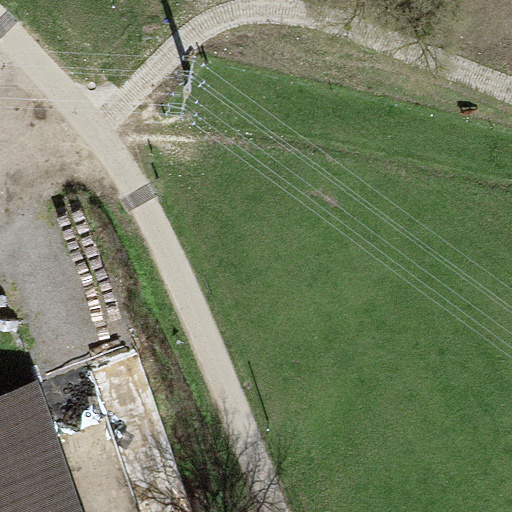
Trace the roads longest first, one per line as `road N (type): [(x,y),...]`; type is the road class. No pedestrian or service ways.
road 1 (track): [(511,89),(340,21),(254,10),(228,14),(186,38),(94,129)]
road 2 (track): [(94,129),(143,202),(192,305),(273,511)]
road 3 (track): [(0,24),(94,129)]
